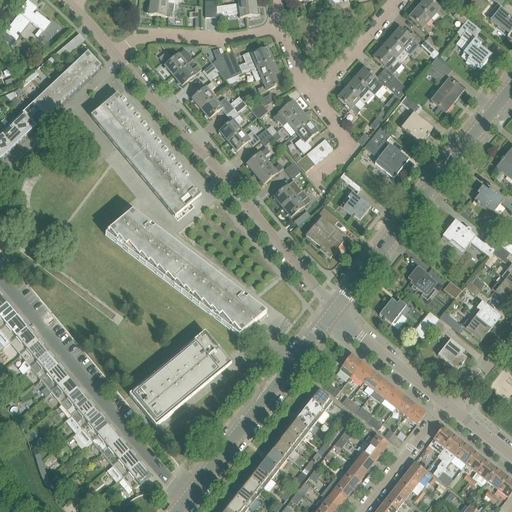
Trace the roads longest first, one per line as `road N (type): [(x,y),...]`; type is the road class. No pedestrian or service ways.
road 1 (residential): [(333,313),(120,59)]
road 2 (residential): [(186,499),(0,276)]
road 3 (unclassified): [(333,313),(511,88)]
road 4 (residential): [(333,313),(186,499)]
road 5 (residential): [(278,28),(313,94),(400,0)]
road 6 (residential): [(114,53),(139,37),(218,39),(278,28)]
road 7 (unclassified): [(0,172),(120,59)]
road 8 (residential): [(449,406),(333,313)]
road 9 (residential): [(362,511),(449,406)]
